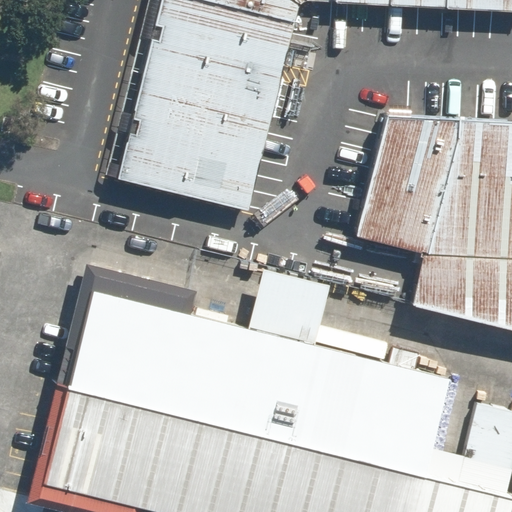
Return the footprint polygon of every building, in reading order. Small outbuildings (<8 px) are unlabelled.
[(293,0),(156,0),(113,171),(243,202),(293,0)] [(357,227),(422,240),(456,127),(454,112),(382,106),(357,227)] [(511,112),(454,112),(456,127),(422,240),(406,291),(511,323),(511,112)] [(37,477),(184,511),(500,511),(507,487),(418,466),(442,368),(84,283),(37,477)] [(458,455),(482,461),(479,472),(498,476),(500,465),(507,467),(511,445),(511,407),(471,398),(458,455)] [(511,511),(511,464),(507,487),(500,511),(511,511)]
